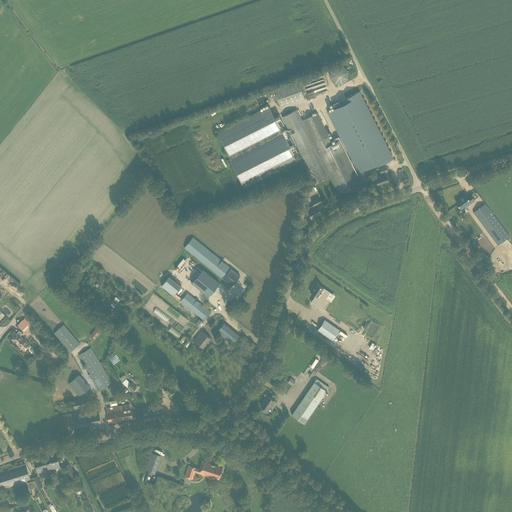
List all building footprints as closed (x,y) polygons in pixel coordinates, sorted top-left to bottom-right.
[(339,66),(338,66),(337,66),(336,66),(336,67),(335,67),(334,67),(334,68),(333,68),(333,69),(332,69),(332,70),(331,70),(331,71),(331,72),(330,73),(330,74),(330,75),(330,76),(331,77),(331,78),(331,79),(332,80),(333,81),(334,82),(335,82),(336,83),(337,83),(338,83),(339,83),(340,83),(341,83),(342,83),(343,83),(343,82),(344,82),(345,81),(346,80),(346,79),(347,78),(347,77),(347,76),(348,75),(348,74),(348,73),(347,73),(347,72),(347,71),(346,70),(345,69),(345,68),(344,68),(343,67),(342,67),(342,66),(340,66),(339,66)] [(274,88),(281,107),(304,99),(298,80),(274,88)] [(376,167),(391,159),(357,93),(343,100),(343,99),(339,101),(341,104),(326,112),(340,139),(341,139),(350,157),(349,158),(357,173),(374,165),(376,167)] [(229,159),(243,187),(296,161),(293,154),(297,152),(290,137),(285,139),(279,127),(284,125),(279,115),(274,117),(268,106),(217,132),(230,158),(229,159)] [(296,109),(282,117),(308,169),(311,168),(316,178),(316,179),(317,180),(329,174),(338,193),(360,182),(348,158),(339,140),(336,141),(332,143),(317,112),(302,120),(296,109)] [(367,180),(363,171),(357,174),(361,183),(367,180)] [(381,176),(375,178),(378,185),(388,182),(385,173),(381,174),(381,176)] [(462,196),(462,197),(456,202),(461,209),(467,204),(468,205),(474,200),(470,194),(467,196),(465,194),(462,196)] [(311,210),(307,211),(308,212),(307,212),(308,215),(309,214),(311,219),(314,217),(314,218),(318,216),(318,215),(321,213),(318,208),(323,206),(319,198),(311,202),(314,207),(310,209),(311,210)] [(473,212),(498,245),(509,236),(485,203),(473,212)] [(185,247),(232,286),(240,276),(193,237),(185,247)] [(204,269),(193,283),(210,296),(221,282),(204,269)] [(161,285),(173,294),(181,284),(168,275),(161,285)] [(312,288),(309,291),(315,295),(313,298),(311,302),(320,308),(321,309),(322,308),(328,300),(322,296),(326,290),(323,288),(320,286),(316,283),(313,288),(312,288)] [(180,301),(204,321),(211,312),(187,292),(180,301)] [(156,305),(152,309),(165,321),(170,316),(164,311),(163,312),(156,305)] [(37,325),(33,322),(34,321),(27,315),(18,325),(25,331),(30,325),(34,328),(37,325)] [(317,330),(332,340),(339,330),(324,320),(317,330)] [(231,342),(233,343),(239,336),(224,323),(217,331),(227,339),(231,342)] [(80,343),(64,324),(54,333),(70,352),(80,343)] [(177,338),(181,333),(172,326),(168,330),(177,338)] [(371,336),(375,329),(370,326),(366,334),(371,336)] [(30,344),(26,341),(26,340),(25,339),(24,339),(20,336),(22,333),(19,330),(11,339),(24,350),(30,344)] [(90,335),(94,338),(99,333),(94,330),(90,335)] [(203,332),(195,342),(202,348),(211,338),(203,332)] [(112,383),(91,347),(78,355),(99,390),(112,383)] [(68,384),(79,396),(90,387),(79,375),(68,384)] [(316,379),(291,414),(304,423),(329,387),(316,379)] [(127,387),(132,391),(137,387),(132,382),(127,387)] [(175,392),(167,385),(163,390),(171,397),(175,392)] [(260,406),(263,408),(262,410),(266,413),(270,407),(271,408),(273,408),(274,406),(273,405),(275,403),(273,402),(274,401),(266,395),(263,399),(264,400),(260,406)] [(73,400),(74,408),(90,405),(88,397),(73,400)] [(174,403),(167,407),(169,410),(165,411),(169,418),(173,416),(179,412),(174,403)] [(107,417),(108,422),(132,418),(131,408),(130,408),(129,404),(106,408),(107,417)] [(164,417),(163,412),(162,406),(154,407),(154,410),(146,412),(146,409),(142,409),(143,420),(164,417)] [(71,413),(67,414),(69,424),(70,429),(101,422),(100,418),(98,410),(83,413),(71,415),(71,413)] [(144,470),(154,473),(161,455),(151,451),(144,470)] [(36,469),(37,473),(60,466),(59,463),(56,454),(34,461),(36,469)] [(214,478),(213,480),(214,478),(219,479),(222,468),(202,461),(199,469),(196,468),(188,465),(185,476),(192,479),(195,472),(202,474),(203,470),(212,473),(211,477),(214,478)] [(0,475),(0,485),(1,489),(12,485),(12,484),(15,483),(15,484),(30,479),(26,467),(0,475)] [(43,486),(37,475),(33,477),(38,488),(43,486)]
